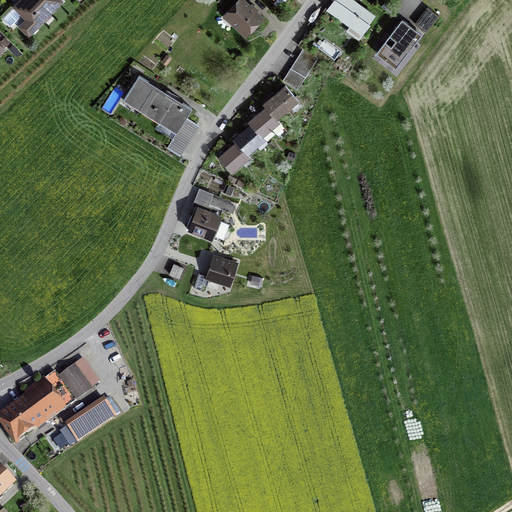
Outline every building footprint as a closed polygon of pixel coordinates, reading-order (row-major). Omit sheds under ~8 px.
[(25,0),(18,8),(36,26),(61,1),(59,0),(25,0)] [(240,0),(226,16),(246,34),(260,18),(241,0),(240,0)] [(352,0),(333,0),(327,9),(362,34),(369,24),(368,23),(374,16),(352,0)] [(402,18),(378,50),(398,65),(416,41),(410,36),(416,29),(402,18)] [(305,50),(299,59),(289,75),(284,81),(297,89),(317,58),(305,50)] [(139,75),(126,96),(161,117),(158,122),(176,133),(192,108),(182,102),(180,105),(146,84),(148,81),(139,75)] [(249,121),(251,124),(243,131),(234,138),(236,142),(228,149),(219,156),(232,171),(250,156),(247,153),(264,139),(262,136),(271,128),(276,133),(284,127),(277,118),(298,100),(285,85),(276,93),(263,103),(266,106),(258,113),(249,121)] [(190,228),(211,237),(222,209),(232,213),(235,206),(212,197),(206,211),(198,208),(190,228)] [(208,276),(209,277),(229,283),(235,264),(214,257),(208,276)] [(174,263),(169,274),(179,278),(183,267),(174,263)] [(194,287),(201,290),(203,284),(206,285),(209,277),(208,276),(199,273),(194,287)] [(2,420),(15,438),(61,404),(65,408),(76,400),(75,399),(100,381),(83,359),(59,377),(55,372),(44,380),(43,378),(24,392),(30,399),(2,420)] [(60,431),(70,446),(113,416),(104,403),(67,428),(67,427),(60,431)] [(0,498),(2,497),(0,494),(0,492),(12,481),(0,468),(0,498)]
